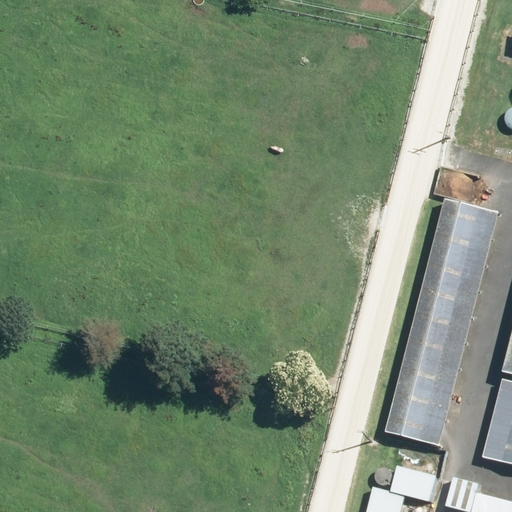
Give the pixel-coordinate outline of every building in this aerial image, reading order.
[(443,449),(506,213),(449,198),(386,433),(443,449)] [(511,463),(511,379),(510,379),(489,457),(511,463)] [(443,476),(403,467),(397,492),(437,501),(443,476)] [(455,478),(448,508),(466,511),(511,511),(511,503),(481,496),(484,485),(455,478)] [(405,511),(409,500),(377,492),(372,511),(405,511)]
